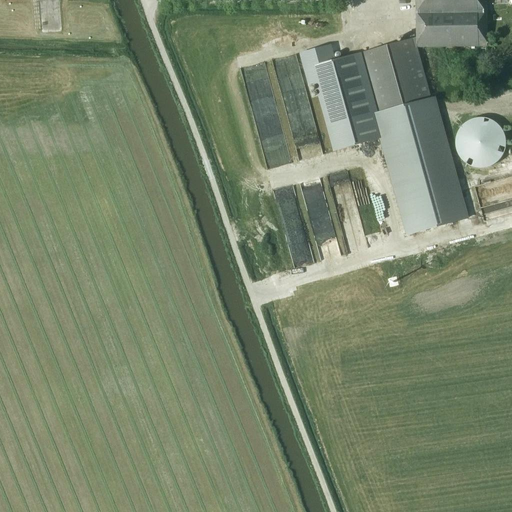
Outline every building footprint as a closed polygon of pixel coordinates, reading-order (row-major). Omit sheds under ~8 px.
[(415,0),(417,38),(363,53),(380,112),(380,113),(428,99),(414,48),(487,46),(485,0),(415,0)] [(358,5),(342,6),(343,29),(359,28),(358,5)] [(380,112),(363,53),(336,60),(331,45),(300,53),(308,85),(315,84),(334,152),(382,138),(375,114),(380,112)] [(459,52),(459,60),(473,61),(473,53),(459,52)] [(430,99),(428,99),(380,113),(377,113),(411,234),(464,220),(430,99)] [(315,122),(313,113),(291,117),(292,126),(315,122)] [(460,166),(504,164),(503,119),(458,120),(460,166)] [(487,199),(487,185),(478,185),(478,200),(487,199)] [(357,210),(355,186),(334,187),(335,211),(357,210)] [(486,220),(511,213),(511,199),(483,207),(486,220)]
